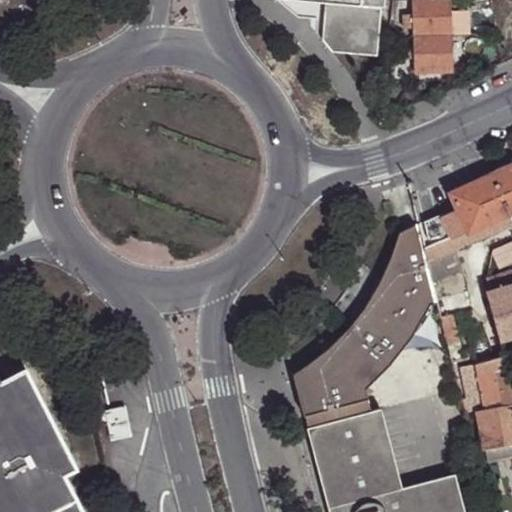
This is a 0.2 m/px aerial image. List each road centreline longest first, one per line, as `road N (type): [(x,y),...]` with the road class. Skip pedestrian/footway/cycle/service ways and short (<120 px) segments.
road 1 (secondary): [(229,440),(212,332),(227,277)]
road 2 (secondary): [(117,284),(148,325),(176,432)]
road 3 (tertiary): [(375,162),(511,103)]
